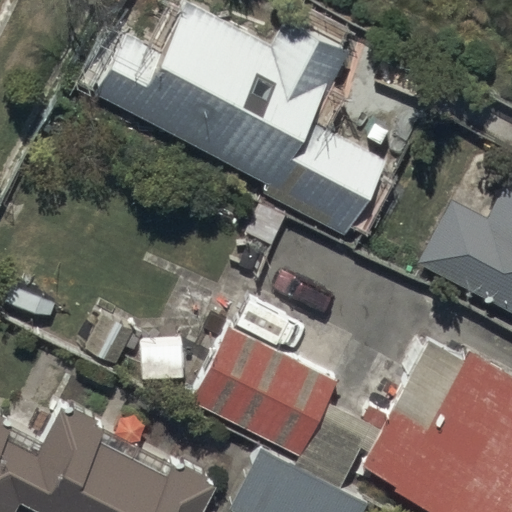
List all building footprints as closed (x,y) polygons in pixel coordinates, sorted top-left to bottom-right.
[(121,17),(92,75),(271,163),(264,178),(350,221),(387,146),(312,109),(349,35),(283,2),(269,31),(206,0),(176,0),(158,36),(121,17)] [(453,186),(424,244),(511,287),(511,156),(488,204),(453,186)] [(285,207),(257,193),(242,222),(271,236),(285,207)] [(128,318),(102,304),(86,336),(112,349),(128,318)] [(189,390),(300,445),(336,372),(225,317),(189,390)] [(177,331),(137,332),(138,358),(178,357),(177,331)] [(366,454),(483,511),(511,511),(511,362),(467,340),(428,417),(393,399),(366,454)] [(0,511),(6,511),(17,490),(61,511),(194,511),(216,469),(172,447),(164,464),(97,431),(106,414),(62,392),(54,407),(17,389),(5,414),(0,411),(0,511)] [(257,436),(225,500),(249,511),(354,511),(366,490),(257,436)]
